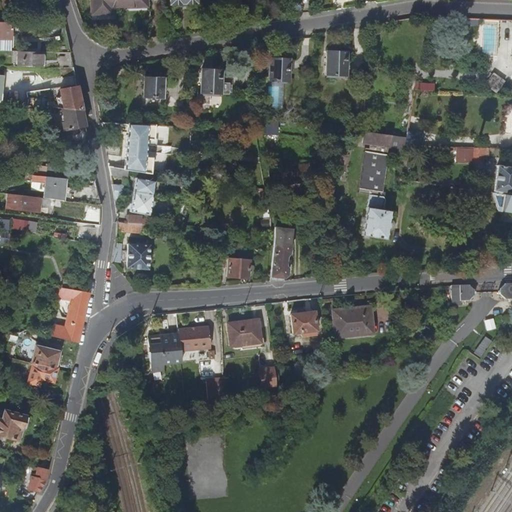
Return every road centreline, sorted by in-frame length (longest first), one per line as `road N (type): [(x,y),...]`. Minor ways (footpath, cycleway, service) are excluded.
road 1 (residential): [(83,60),(414,6),(511,10)]
road 2 (residential): [(94,330),(114,311),(144,300),(511,274)]
road 3 (residential): [(83,60),(109,218),(94,330)]
road 4 (residential): [(94,330),(38,511)]
